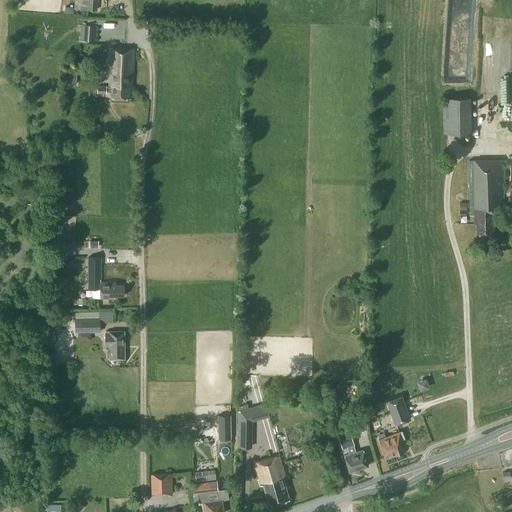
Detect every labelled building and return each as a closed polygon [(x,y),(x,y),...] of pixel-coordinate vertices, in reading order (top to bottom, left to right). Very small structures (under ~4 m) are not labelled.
[(97,0),(75,0),(75,7),(83,8),(83,9),(97,10),(97,0)] [(94,25),(81,24),(80,40),(93,40),(94,25)] [(133,83),(135,48),(110,48),(109,86),(107,86),(98,86),(97,93),(107,93),(107,91),(112,91),(112,97),(130,99),(131,87),(132,87),(132,82),(133,83)] [(471,133),(471,97),(443,97),(443,133),(471,133)] [(503,214),(504,180),(505,160),(504,160),(469,160),(470,214),(474,214),(474,224),(476,224),(476,234),(494,233),(494,214),(503,214)] [(52,226),(52,233),(51,257),(63,257),(63,227),(52,226)] [(114,295),(124,295),(124,284),(115,284),(115,281),(101,281),(101,257),(89,257),(89,288),(101,288),(101,297),(114,297),(114,295)] [(101,331),(100,311),(75,311),(75,332),(101,331)] [(125,358),(124,330),(109,331),(106,331),(106,345),(109,345),(110,358),(125,358)] [(59,364),(59,354),(49,354),(49,364),(59,364)] [(388,399),(395,422),(409,417),(401,394),(388,399)] [(258,406),(240,411),(240,426),(252,426),(252,420),(262,417),(258,406)] [(221,419),(201,419),(202,430),(221,429),(221,419)] [(357,451),(350,431),(339,435),(343,448),(347,446),(350,454),(346,455),(346,456),(350,470),(368,465),(364,451),(363,451),(363,449),(357,451)] [(402,451),(404,450),(400,439),(402,438),(399,431),(379,439),(385,456),(395,453),(396,453),(398,454),(400,454),(402,452),(402,451)] [(114,438),(92,438),(92,448),(114,448),(114,438)] [(263,484),(270,504),(289,499),(283,477),(287,476),(280,454),(252,462),(257,479),(259,478),(261,485),(263,484)] [(216,478),(215,469),(194,471),(195,481),(216,478)] [(172,473),(151,473),(152,493),(173,492),(172,473)] [(223,511),(222,500),(222,499),(218,499),(216,480),(193,483),(194,494),(199,493),(200,501),(203,501),(204,505),(206,505),(207,511),(223,511)]
